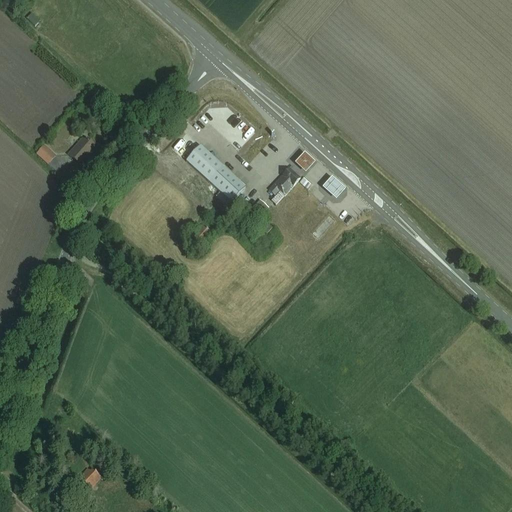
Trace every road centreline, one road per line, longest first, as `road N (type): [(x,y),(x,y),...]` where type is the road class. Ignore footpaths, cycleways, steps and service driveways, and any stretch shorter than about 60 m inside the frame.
road 1 (unclassified): [(0,440),(87,207),(216,59)]
road 2 (secondary): [(511,326),(216,59)]
